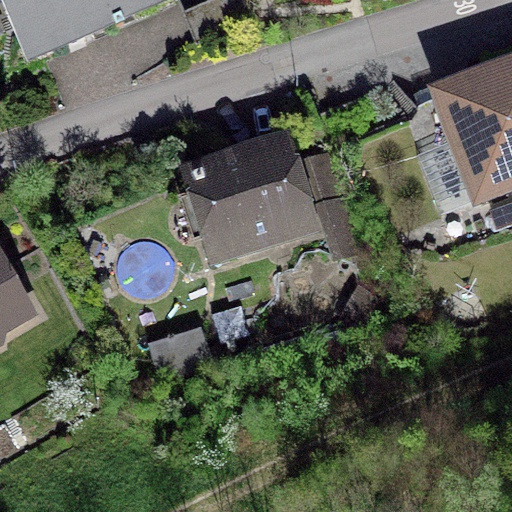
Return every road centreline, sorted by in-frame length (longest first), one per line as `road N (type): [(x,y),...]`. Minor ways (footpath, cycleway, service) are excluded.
road 1 (residential): [(477,0),(0,154)]
road 2 (track): [(511,366),(187,511)]
